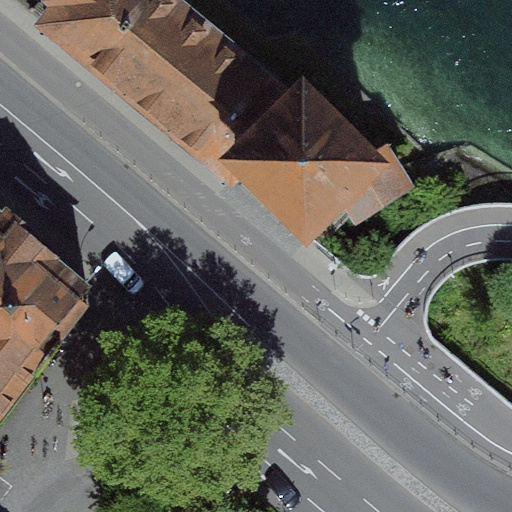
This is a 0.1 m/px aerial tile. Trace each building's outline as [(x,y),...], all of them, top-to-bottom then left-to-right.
[(107,74),(164,0),(52,0),(53,6),(61,12),(49,27),(107,74)] [(164,0),(107,74),(228,176),(295,105),(170,0),(164,0)] [(312,87),(295,105),(228,176),(307,245),(343,205),(388,152),(382,146),(312,87)] [(388,152),(343,205),(354,224),(417,189),(388,142),(382,146),(388,152)] [(0,185),(0,410),(111,278),(0,185)]
